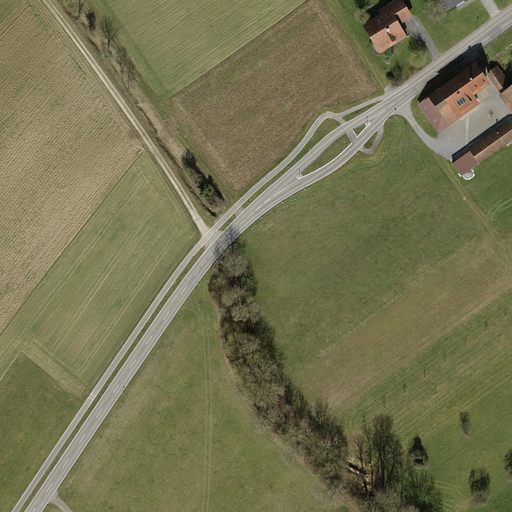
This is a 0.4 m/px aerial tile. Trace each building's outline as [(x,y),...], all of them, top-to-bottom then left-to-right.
[(380,15),(361,26),(379,55),(406,38),(399,26),(411,18),(400,0),(396,0),(378,11),(380,15)] [(437,0),(446,15),(470,0),(437,0)] [(458,75),(473,96),(489,85),(474,64),(458,75)] [(485,75),(499,95),(510,111),(511,109),(511,84),(499,65),(485,75)] [(473,96),(458,75),(437,89),(458,119),(479,105),(473,96)] [(458,119),(437,89),(417,104),(437,133),(458,119)] [(511,129),(507,123),(451,163),(461,177),(511,140),(511,129)]
